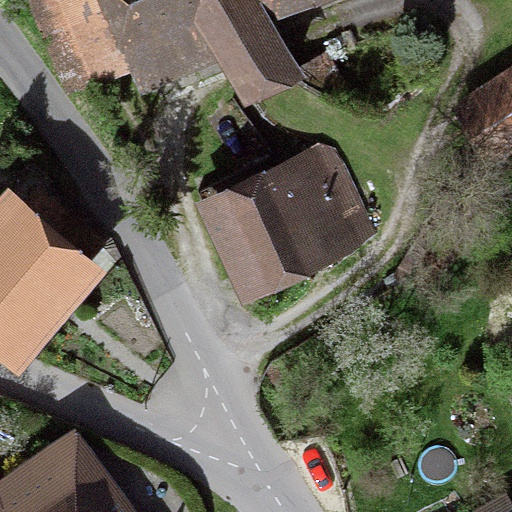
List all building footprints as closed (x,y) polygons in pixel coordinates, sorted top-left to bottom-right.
[(73,0),(96,58),(143,42),(148,60),(233,28),(255,71),(322,39),(302,0),(73,0)] [(494,141),(511,131),(511,43),(458,71),(494,141)] [(375,222),(329,113),(204,165),(250,275),(375,222)] [(0,191),(0,347),(23,365),(107,258),(8,181),(0,191)] [(107,511),(55,441),(0,481),(0,511),(107,511)]
